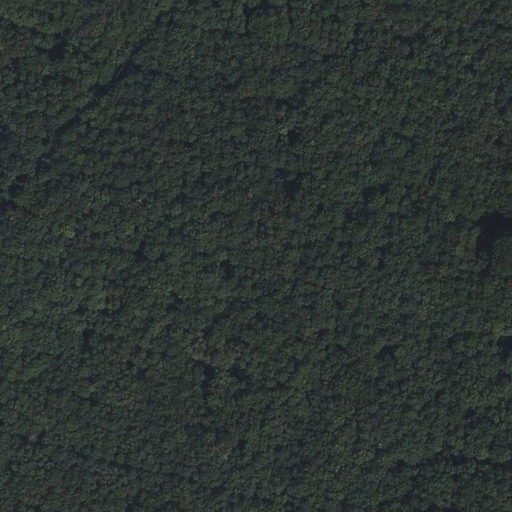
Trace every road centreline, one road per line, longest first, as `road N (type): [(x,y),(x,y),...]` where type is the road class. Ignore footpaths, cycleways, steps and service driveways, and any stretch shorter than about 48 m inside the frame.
road 1 (track): [(0,220),(185,0)]
road 2 (track): [(511,312),(506,345),(399,511)]
